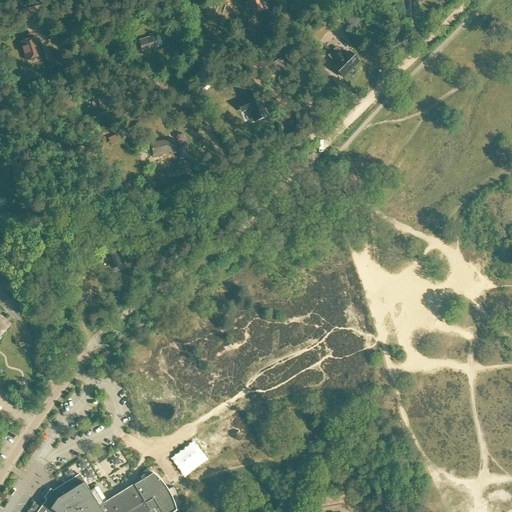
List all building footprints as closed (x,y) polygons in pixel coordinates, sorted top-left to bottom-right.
[(246,11),(251,9),(252,13),(268,8),(265,0),(248,0),(249,2),(244,3),(246,11)] [(356,5),(343,11),(349,25),(362,19),(361,16),(364,15),(362,8),(358,9),(356,5)] [(19,10),(22,21),(33,19),(31,7),(19,10)] [(20,42),(26,62),(42,56),(36,37),(34,37),(33,33),(20,37),(21,42),(20,42)] [(142,52),(158,47),(154,36),(149,37),(150,39),(139,42),(142,52)] [(335,48),(327,56),(333,62),(335,64),(332,68),(342,77),(345,74),(353,65),(357,61),(347,51),(343,56),(341,53),(341,51),(339,48),(335,48)] [(102,102),(106,101),(104,92),(93,95),(97,113),(104,111),(102,102)] [(258,97),(237,106),(240,115),(247,113),(252,125),(267,119),(258,97)] [(184,113),(177,116),(180,124),(187,121),(184,113)] [(112,146),(122,141),(118,133),(108,138),(112,146)] [(166,154),(171,153),(172,154),(176,153),(173,139),(149,145),(153,159),(162,157),(161,153),(166,152),(166,154)] [(185,151),(178,152),(180,161),(187,159),(185,151)] [(103,250),(99,252),(102,260),(106,258),(109,263),(111,269),(124,263),(115,243),(113,244),(102,249),(103,250)] [(0,276),(3,287),(5,286),(9,298),(18,295),(7,263),(6,264),(5,261),(3,262),(2,257),(0,257),(0,276)] [(83,280),(74,287),(78,292),(87,285),(83,280)] [(0,318),(0,335),(10,325),(3,319),(2,320),(0,318)] [(290,476),(283,472),(279,479),(285,483),(290,476)] [(173,511),(176,511),(176,509),(175,506),(174,504),(173,502),(173,500),(172,498),(170,494),(169,492),(167,490),(166,488),(165,486),(162,482),(160,480),(157,477),(154,474),(152,473),(103,503),(102,500),(97,494),(94,488),(90,491),(80,474),(76,477),(62,485),(59,487),(60,487),(53,491),(54,494),(53,496),(50,500),(47,500),(43,506),(42,505),(41,506),(37,511),(173,511)]
